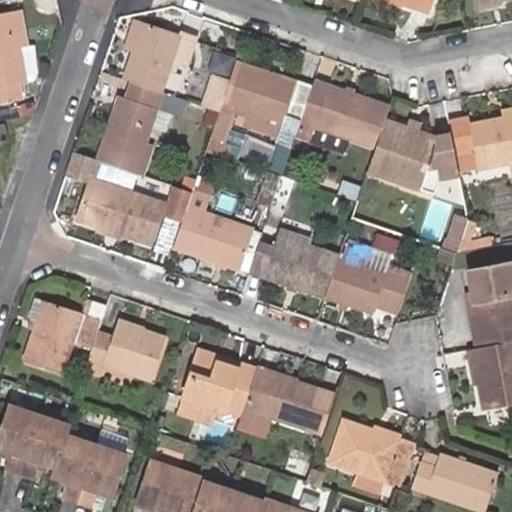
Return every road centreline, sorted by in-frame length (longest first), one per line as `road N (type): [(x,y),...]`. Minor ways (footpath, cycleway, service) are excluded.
road 1 (residential): [(18,252),(411,380)]
road 2 (residential): [(192,0),(387,62),(511,50)]
road 3 (residential): [(98,0),(18,252)]
